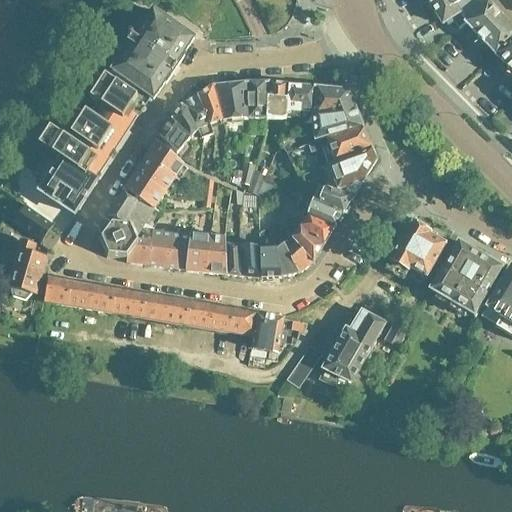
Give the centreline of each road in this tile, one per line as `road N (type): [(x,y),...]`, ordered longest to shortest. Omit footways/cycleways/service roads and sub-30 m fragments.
road 1 (residential): [(362,30),(328,50),(194,71),(146,118),(92,205),(79,235),(81,255),(96,268),(295,294),(323,275),(380,186),(408,165),(451,207),(511,241)]
road 2 (residential): [(511,186),(362,30)]
